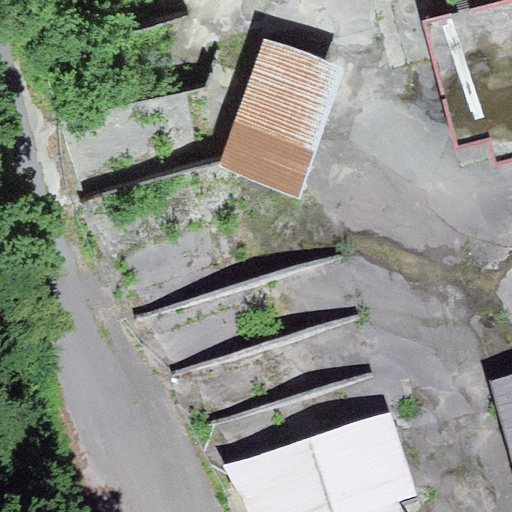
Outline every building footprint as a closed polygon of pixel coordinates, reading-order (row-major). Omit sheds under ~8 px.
[(511,0),(487,0),(449,10),(425,17),(458,141),(487,133),(495,161),(511,156),(511,0)] [(445,0),(449,10),(487,0),(445,0)] [(300,192),(345,63),(265,35),(220,164),(300,192)] [(511,386),(489,393),(511,475),(511,386)] [(403,511),(419,505),(392,422),(226,475),(244,511),(403,511)]
